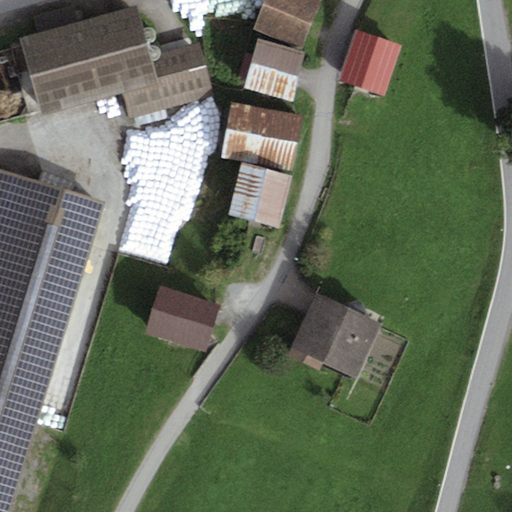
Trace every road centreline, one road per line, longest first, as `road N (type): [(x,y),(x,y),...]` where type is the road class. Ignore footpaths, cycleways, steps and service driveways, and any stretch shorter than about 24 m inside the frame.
road 1 (unclassified): [(128,511),(289,251),(318,167),(335,56),(356,0)]
road 2 (unclassified): [(511,254),(447,511)]
road 3 (unclassified): [(492,0),(511,152)]
